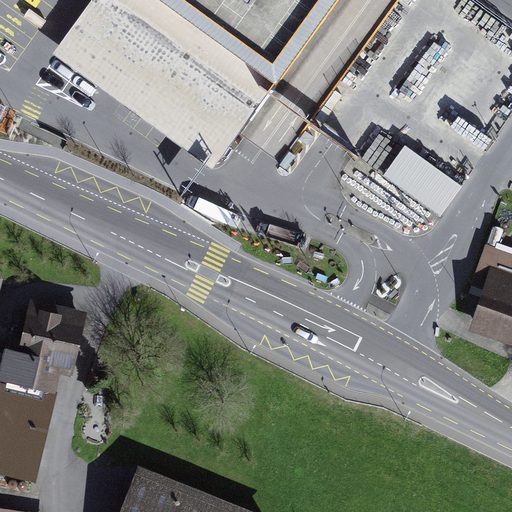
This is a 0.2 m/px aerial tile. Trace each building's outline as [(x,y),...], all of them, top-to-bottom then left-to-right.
[(161,0),(289,91),(354,0),(161,0)] [(407,142),(385,174),(444,215),(466,183),(407,142)] [(511,276),(491,270),(471,332),(511,345),(511,276)] [(82,315),(26,304),(16,356),(7,355),(1,383),(53,394),(57,371),(71,373),(82,315)] [(237,511),(145,474),(128,511),(237,511)]
